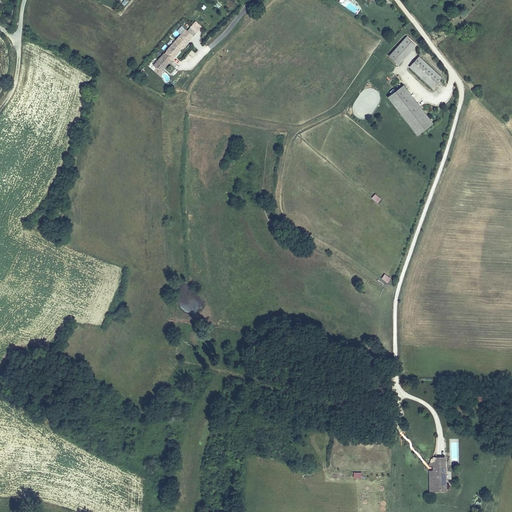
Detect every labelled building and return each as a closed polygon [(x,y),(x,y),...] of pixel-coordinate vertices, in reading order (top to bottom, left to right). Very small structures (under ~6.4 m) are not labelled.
[(168,63),(173,57),(173,56),(181,48),(182,49),(184,46),(184,45),(192,36),(185,29),(166,50),(168,53),(166,55),(163,52),(152,64),(159,71),(167,62),(168,63)] [(399,65),(415,45),(405,37),(389,56),(399,65)] [(441,77),(419,56),(410,66),(431,87),(441,77)] [(433,123),(404,86),(389,98),(418,135),(433,123)] [(374,194),(371,198),(377,203),(381,199),(374,194)] [(384,274),(381,278),(387,283),(390,278),(384,274)] [(438,459),(438,451),(432,451),(429,458),(429,459),(433,459),(433,464),(433,468),(429,468),(429,484),(446,484),(446,459),(438,459)]
